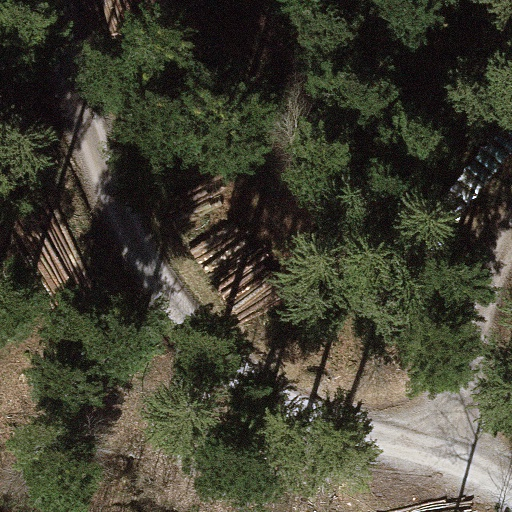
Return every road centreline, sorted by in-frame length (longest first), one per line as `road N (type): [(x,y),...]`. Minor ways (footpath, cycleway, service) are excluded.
road 1 (track): [(511,477),(440,441),(316,416),(216,361),(132,240),(77,118),(49,0)]
road 2 (track): [(440,441),(487,278),(511,227)]
